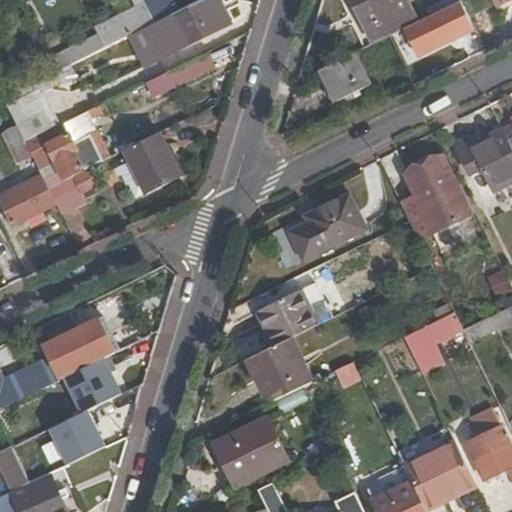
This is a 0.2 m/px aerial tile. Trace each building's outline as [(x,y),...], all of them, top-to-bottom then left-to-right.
[(97,35),(103,47),(129,34),(146,26),(154,22),(144,3),(142,0),(131,0),(135,8),(94,28),(97,35)] [(161,19),(168,16),(159,0),(150,0),(151,0),(144,3),(154,22),(161,19)] [(230,26),(217,0),(199,0),(168,16),(161,19),(154,22),(146,26),(157,47),(171,40),(177,52),(230,26)] [(405,0),(351,0),(363,27),(409,7),(405,0)] [(436,18),(412,29),(426,61),(485,34),(469,0),(445,0),(430,7),(436,18)] [(157,47),(146,26),(129,34),(145,67),(177,52),(171,40),(157,47)] [(45,60),(51,73),(103,47),(97,35),(45,60)] [(212,69),(204,53),(176,67),(184,83),(212,69)] [(353,54),(318,71),(335,104),(369,86),(353,54)] [(50,109),(16,126),(24,142),(58,125),(50,109)] [(24,142),(33,161),(42,179),(47,190),(72,177),(100,163),(91,145),(84,149),(80,141),(69,146),(58,125),(24,142)] [(24,142),(16,126),(1,133),(18,167),(33,161),(24,142)] [(511,126),(503,131),(511,149),(511,126)] [(511,149),(503,131),(473,145),(470,138),(456,144),(470,173),(483,167),(495,190),(511,181),(511,149)] [(179,179),(157,134),(119,153),(124,163),(142,198),(179,179)] [(84,149),(91,145),(87,138),(80,141),(84,149)] [(400,203),(409,222),(417,238),(473,211),(461,185),(458,186),(443,156),(405,175),(416,196),(400,203)] [(132,203),(142,198),(124,163),(109,171),(113,179),(117,177),(123,189),(125,188),(132,203)] [(55,206),(60,216),(82,204),(80,200),(97,191),(87,172),(73,179),(72,177),(47,190),(55,206)] [(0,203),(12,228),(55,206),(47,190),(42,179),(0,199),(0,203)] [(303,262),(368,230),(350,193),(313,211),(316,217),(288,231),(303,262)] [(511,306),(511,289),(502,268),(489,275),(507,309),(511,306)] [(257,311),(275,346),(292,338),(304,332),(317,326),(308,308),(300,290),(257,311)] [(324,301),(308,308),(317,326),(327,321),(333,318),(324,301)] [(511,306),(507,309),(463,331),(469,343),(511,322),(511,306)] [(426,327),(431,337),(459,323),(454,313),(426,327)] [(332,332),(327,321),(317,326),(304,332),(309,343),(332,332)] [(62,377),(103,357),(86,326),(47,345),(62,377)] [(431,337),(426,327),(404,337),(422,374),(444,363),(431,337)] [(270,404),(303,388),(314,382),(292,338),(275,346),(248,360),(270,404)] [(103,357),(62,377),(80,415),(91,410),(122,395),(103,357)] [(0,409),(48,385),(37,363),(5,379),(0,369),(0,409)] [(109,448),(91,410),(80,415),(51,430),(69,466),(109,448)] [(264,420),(247,428),(269,472),(286,464),(264,420)] [(482,448),(470,455),(482,481),(511,466),(511,443),(503,425),(477,437),(482,448)] [(269,472),(247,428),(217,443),(240,487),(269,472)] [(458,498),(478,488),(456,444),(406,469),(413,482),(426,509),(456,494),(458,498)] [(30,488),(33,494),(12,505),(15,511),(65,511),(49,478),(30,488)] [(378,511),(427,511),(426,509),(413,482),(374,502),(378,511)] [(267,508),(269,511),(288,511),(274,483),(259,490),(267,508)] [(0,511),(10,507),(4,496),(0,498),(0,511)]
